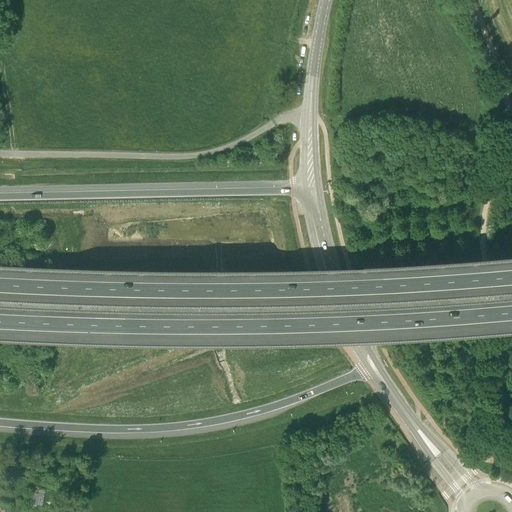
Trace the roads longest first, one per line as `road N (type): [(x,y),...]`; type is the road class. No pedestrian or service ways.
road 1 (motorway): [(0,322),(316,324),(511,312)]
road 2 (motorway): [(511,273),(195,286),(0,281)]
road 3 (unclassified): [(460,469),(479,452),(501,408),(502,343),(483,226),(510,131),(507,98),(472,0)]
road 4 (motorway): [(0,421),(124,429),(210,421),(285,402),(372,364)]
road 5 (unclassified): [(309,115),(290,114),(224,148),(187,156),(0,152)]
road 6 (motorway): [(311,189),(0,195)]
road 7 (secondary): [(372,364),(337,290),(311,189)]
